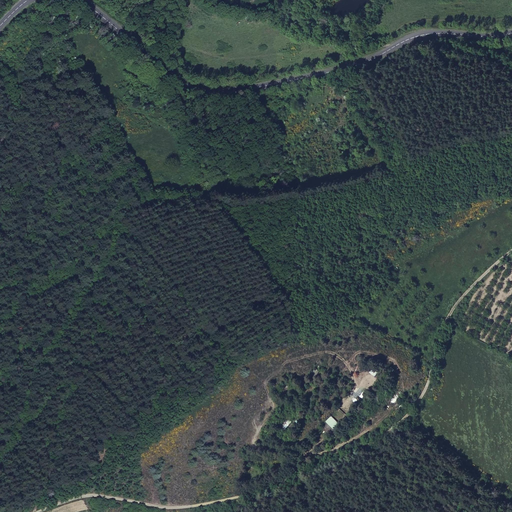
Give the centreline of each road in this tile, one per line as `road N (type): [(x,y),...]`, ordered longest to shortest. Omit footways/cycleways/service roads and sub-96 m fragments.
road 1 (track): [(36,511),(87,495),(167,507),(239,496),(389,431),(419,400),(451,310),(511,250)]
road 2 (secondary): [(511,33),(417,36),(341,69),(197,92),(171,82),(82,0)]
